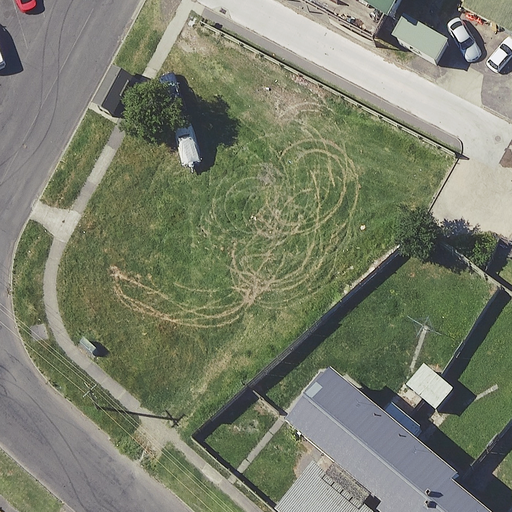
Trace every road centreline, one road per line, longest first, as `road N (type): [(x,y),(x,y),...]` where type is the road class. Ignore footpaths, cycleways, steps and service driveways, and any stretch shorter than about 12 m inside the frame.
road 1 (residential): [(0,186),(99,0)]
road 2 (residential): [(0,391),(131,511)]
